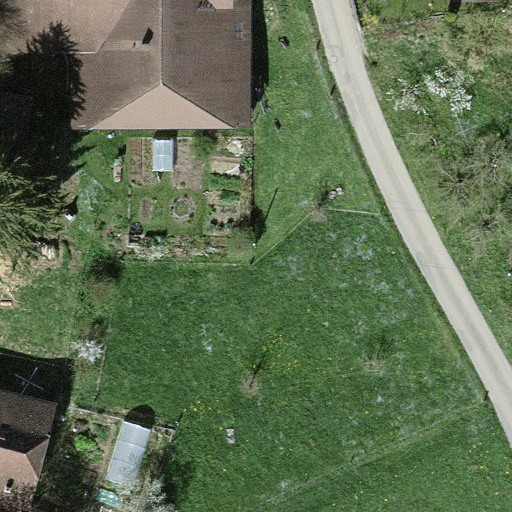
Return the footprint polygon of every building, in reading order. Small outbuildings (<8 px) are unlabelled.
[(0,0),(0,47),(69,47),(70,123),(251,122),(250,0),(0,0)] [(0,152),(20,156),(32,94),(0,88),(0,152)] [(150,176),(189,177),(190,137),(151,136),(150,176)] [(28,506),(56,395),(0,381),(0,511),(4,511),(8,501),(28,506)] [(154,428),(124,420),(106,484),(136,493),(154,428)]
